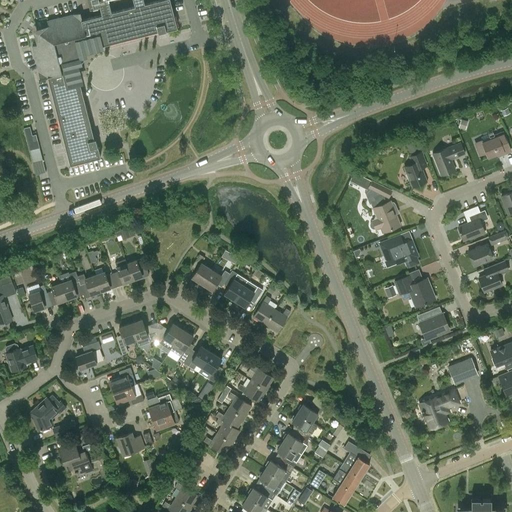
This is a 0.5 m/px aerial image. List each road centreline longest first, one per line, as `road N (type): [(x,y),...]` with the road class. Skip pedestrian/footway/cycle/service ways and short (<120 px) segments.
road 1 (residential): [(206,511),(295,374),(292,367),(210,315),(203,324),(161,298),(69,329),(51,372)]
road 2 (tertiary): [(414,484),(285,165)]
road 3 (secondary): [(0,240),(254,150)]
road 4 (residential): [(511,174),(445,200),(432,224),(469,316),(511,310)]
road 5 (secondary): [(511,62),(302,132)]
road 6 (tertiary): [(267,118),(229,0)]
